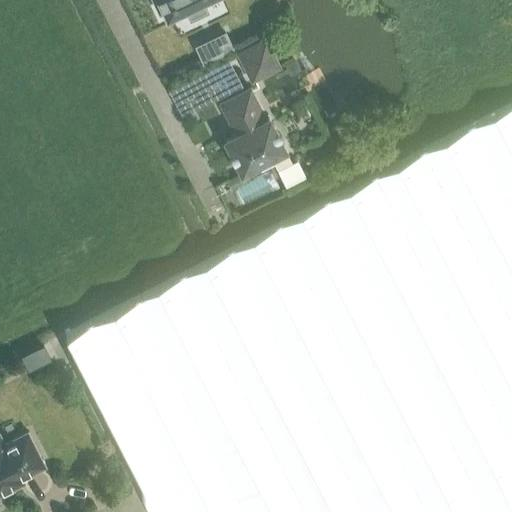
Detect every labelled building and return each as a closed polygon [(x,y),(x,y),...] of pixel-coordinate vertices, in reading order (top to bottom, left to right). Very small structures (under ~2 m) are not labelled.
[(154,0),(160,12),(165,9),(166,12),(167,14),(170,13),(185,6),(190,18),(207,10),(202,0),(154,0)] [(240,52),(253,77),(278,64),(265,39),(240,52)] [(297,60),(286,66),(290,73),(301,67),(297,60)] [(250,88),(222,102),(238,132),(226,138),(242,169),(270,155),(277,169),(291,162),(269,117),(265,119),(250,88)] [(511,511),(511,102),(66,332),(158,511),(511,511)] [(360,129),(352,144),(366,152),(375,137),(360,129)] [(240,174),(228,180),(232,188),(244,183),(240,174)] [(44,343),(21,354),(28,368),(51,357),(44,343)] [(0,491),(22,480),(20,476),(22,475),(43,464),(27,432),(6,443),(4,444),(0,436),(0,491)]
